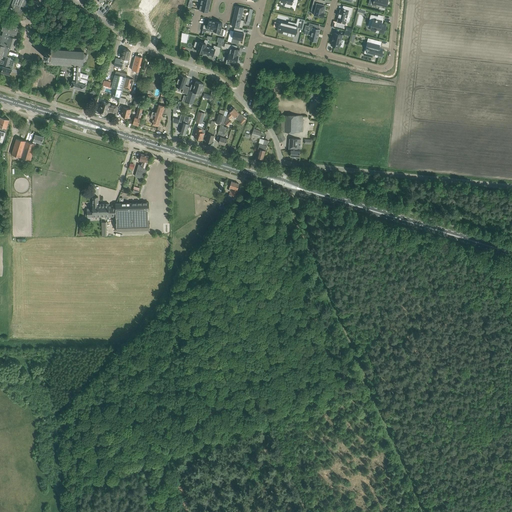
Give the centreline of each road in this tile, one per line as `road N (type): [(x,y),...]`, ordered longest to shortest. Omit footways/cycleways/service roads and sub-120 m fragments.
road 1 (unclassified): [(511,187),(287,163),(238,97)]
road 2 (tertiary): [(511,253),(307,191)]
road 3 (unclassified): [(238,97),(211,74),(150,50),(70,0)]
road 4 (tertiary): [(258,176),(106,130)]
road 5 (residential): [(320,54),(387,69),(397,0)]
